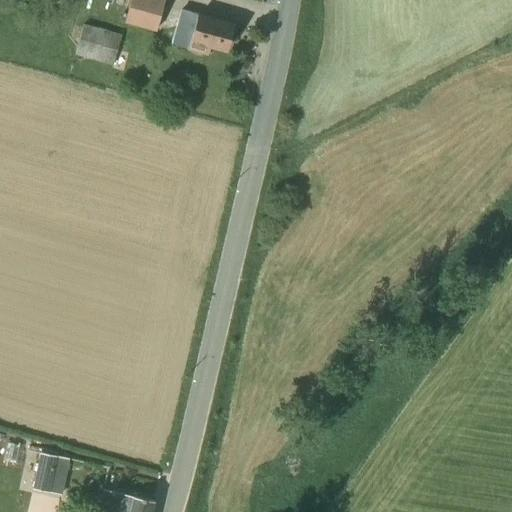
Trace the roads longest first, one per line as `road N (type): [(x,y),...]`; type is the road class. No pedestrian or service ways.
road 1 (unclassified): [(171,511),(257,135)]
road 2 (residential): [(289,0),(257,135)]
